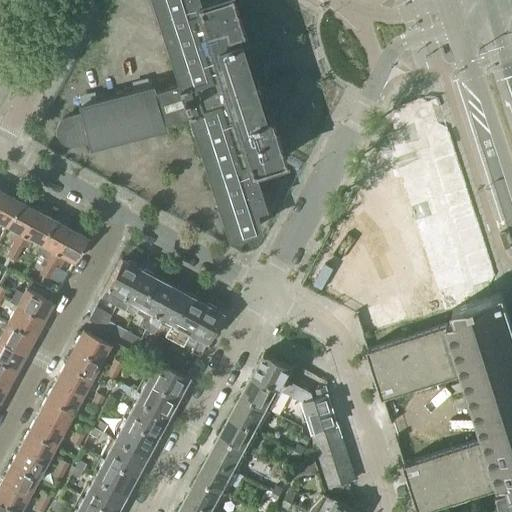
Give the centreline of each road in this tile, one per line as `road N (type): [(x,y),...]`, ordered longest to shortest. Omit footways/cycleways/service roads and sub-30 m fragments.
road 1 (residential): [(386,511),(341,342),(265,300)]
road 2 (residential): [(126,224),(0,451)]
road 3 (residential): [(265,300),(379,74)]
road 4 (residential): [(149,511),(265,300)]
road 5 (secondary): [(454,17),(511,201)]
road 6 (residential): [(79,0),(0,151)]
road 7 (residential): [(126,224),(265,300)]
road 8 (residential): [(0,152),(126,224)]
